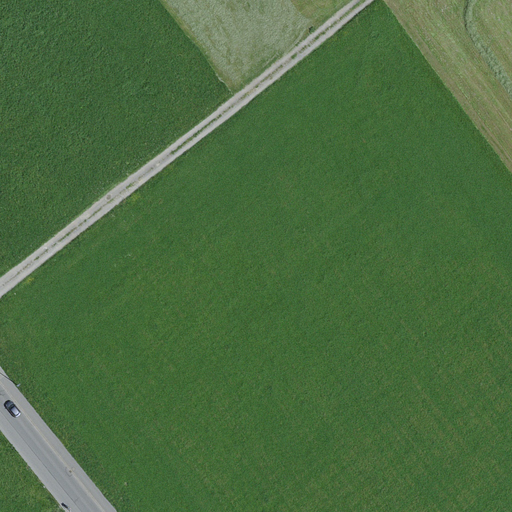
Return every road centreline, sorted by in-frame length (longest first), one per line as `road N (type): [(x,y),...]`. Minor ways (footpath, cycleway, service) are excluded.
road 1 (track): [(364,0),(0,291)]
road 2 (tertiary): [(0,390),(94,511)]
